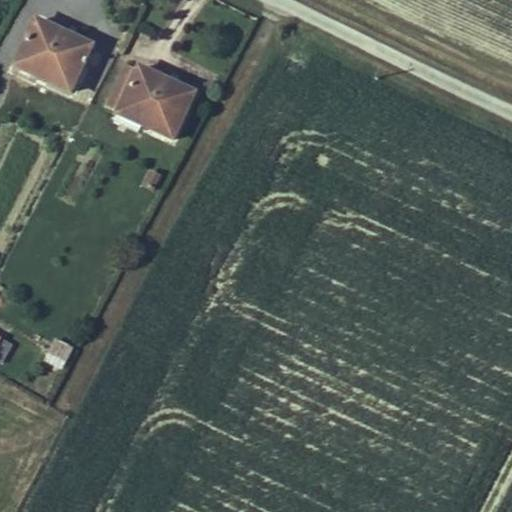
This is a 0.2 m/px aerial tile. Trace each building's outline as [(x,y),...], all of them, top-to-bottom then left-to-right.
[(36,21),(14,67),(70,93),(91,47),(36,21)] [(118,113),(137,70),(124,64),(105,107),(118,113)] [(118,113),(117,115),(172,141),(194,94),(138,68),(137,70),(118,113)] [(148,173),(142,186),(153,191),(160,178),(148,173)] [(47,353),(66,362),(72,350),(54,340),(47,353)]
